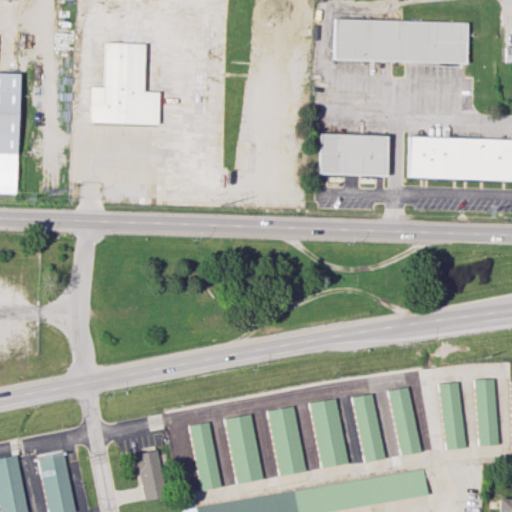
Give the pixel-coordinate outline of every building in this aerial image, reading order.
[(465,21),(332,18),(331,59),(464,62),(465,21)] [(89,86),(88,122),(157,124),(158,91),(142,91),(144,43),(103,42),(102,86),(89,86)] [(501,63),(511,62),(511,46),(502,46),(501,63)] [(0,192),(14,193),(18,73),(0,72),(0,192)] [(383,175),(384,134),(317,133),(316,174),(383,175)] [(511,138),(406,136),(405,177),(511,180),(511,138)] [(492,378),(472,379),(474,445),(494,444),(492,378)] [(436,383),(441,449),(461,447),(456,381),(436,383)] [(405,386),(385,390),(396,455),(416,451),(405,386)] [(381,458),(369,393),(349,396),(361,462),(381,458)] [(307,402),(318,467),(345,463),(334,397),(307,402)] [(264,410),(276,475),(303,470),(291,405),(264,410)] [(260,478),(249,413),(222,418),(233,483),(260,478)] [(187,425),(198,490),(218,486),(207,421),(187,425)] [(132,453),(154,448),(163,494),(143,498),(142,496),(136,466),(131,467),(130,461),(134,460),(132,453)] [(45,511),(34,457),(60,452),(72,510),(63,511),(45,511)] [(0,511),(23,511),(16,454),(0,456),(0,511)] [(180,504),(180,511),(325,511),(424,499),(420,472),(180,504)] [(511,511),(494,511),(495,498),(511,498),(511,511)]
